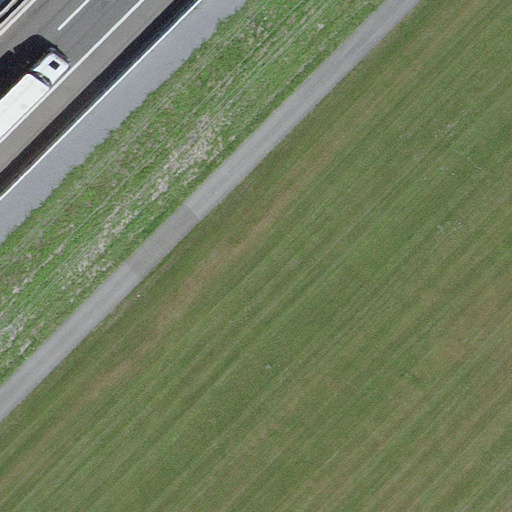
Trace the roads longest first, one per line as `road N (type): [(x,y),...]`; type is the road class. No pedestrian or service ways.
road 1 (track): [(416,0),(0,412)]
road 2 (track): [(236,0),(0,235)]
road 3 (motorway): [(0,95),(96,0)]
